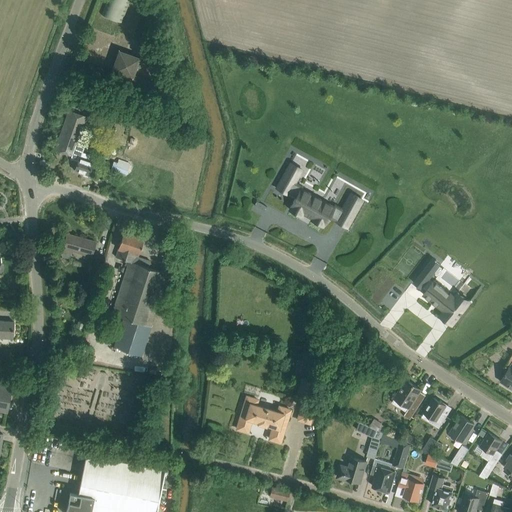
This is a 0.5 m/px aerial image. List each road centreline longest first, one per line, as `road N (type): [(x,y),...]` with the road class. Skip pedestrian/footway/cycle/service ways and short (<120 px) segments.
road 1 (unclassified): [(511,422),(331,286),(288,263),(27,177)]
road 2 (residential): [(24,426),(198,458),(396,511)]
road 3 (unclassified): [(24,426),(38,318),(27,177)]
road 4 (unclassified): [(27,177),(31,136),(80,0)]
